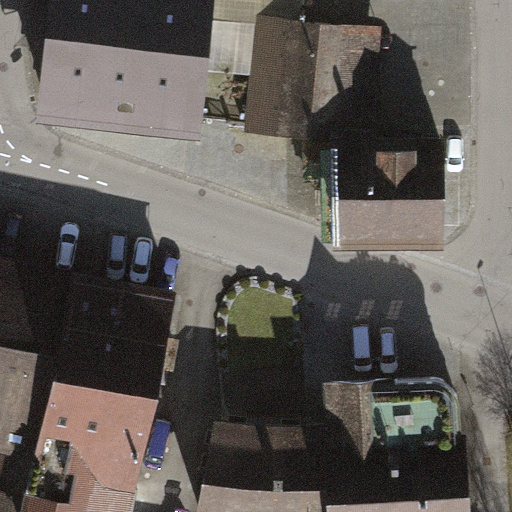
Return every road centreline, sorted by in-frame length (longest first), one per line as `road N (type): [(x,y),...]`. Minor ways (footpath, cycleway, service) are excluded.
road 1 (tertiary): [(504,326),(41,165),(0,138)]
road 2 (unknown): [(207,219),(176,511)]
road 3 (unclassified): [(495,511),(490,411),(504,326)]
